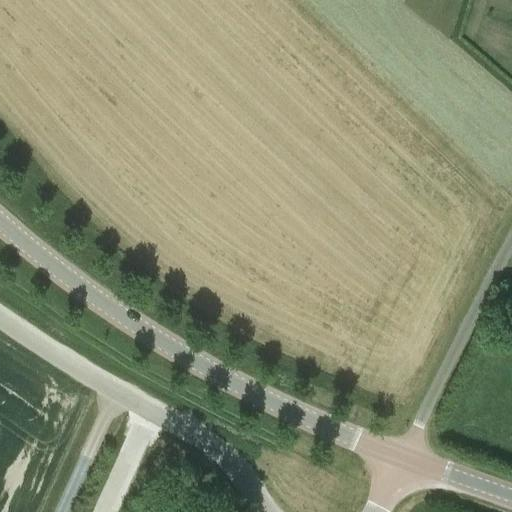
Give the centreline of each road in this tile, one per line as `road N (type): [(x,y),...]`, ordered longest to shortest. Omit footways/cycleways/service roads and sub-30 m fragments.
road 1 (tertiary): [(399,461),(194,365),(0,224)]
road 2 (unclassified): [(0,315),(216,445),(246,474),(265,511)]
road 3 (unclassified): [(399,461),(511,239)]
